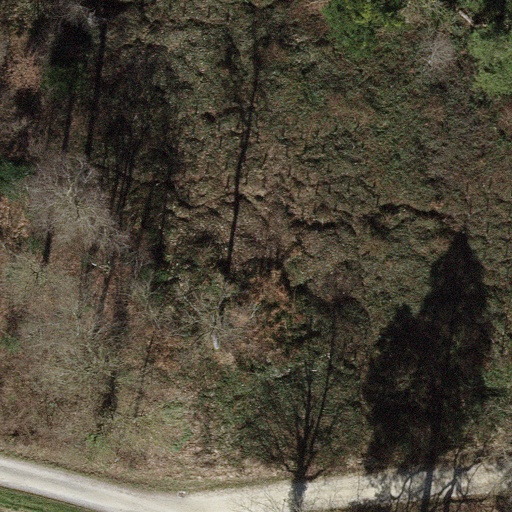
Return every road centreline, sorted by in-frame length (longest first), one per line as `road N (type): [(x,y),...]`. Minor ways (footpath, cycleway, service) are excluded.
road 1 (track): [(159,506),(511,467)]
road 2 (track): [(0,475),(171,511)]
